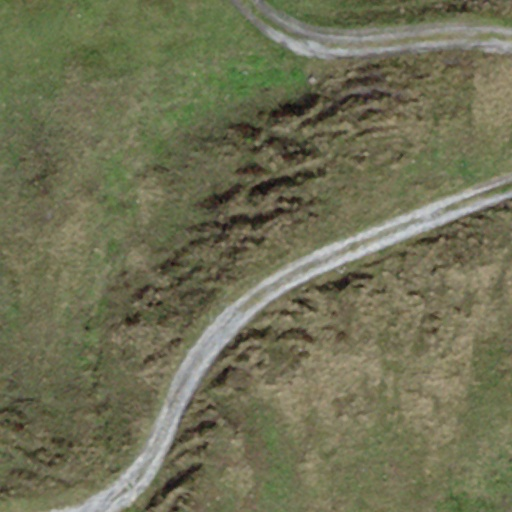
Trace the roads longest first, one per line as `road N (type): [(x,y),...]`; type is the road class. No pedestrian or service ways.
road 1 (track): [(131,511),(250,301),(511,203)]
road 2 (track): [(511,50),(305,38),(276,0)]
